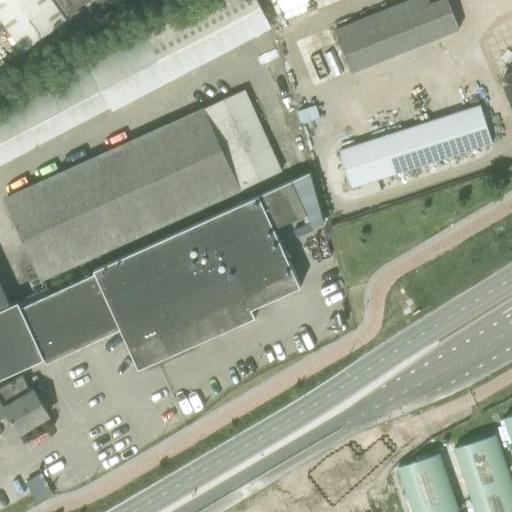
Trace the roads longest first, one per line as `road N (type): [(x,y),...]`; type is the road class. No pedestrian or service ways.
road 1 (secondary): [(511,279),(130,511)]
road 2 (secondary): [(183,511),(511,326)]
